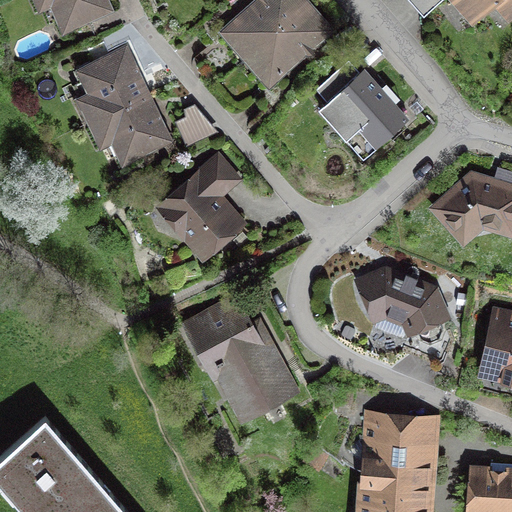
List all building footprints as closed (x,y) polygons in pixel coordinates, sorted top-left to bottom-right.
[(105,7),(101,0),(40,0),(42,2),(46,0),(55,0),(66,24),(105,7)] [(250,53),(305,4),(301,0),(259,0),(228,28),(250,53)] [(511,0),(456,0),(472,18),(492,0),(500,0),(511,14),(511,13),(511,0)] [(273,78),(328,30),(305,4),(250,53),(273,78)] [(94,119),(144,95),(123,53),(84,71),(96,94),(84,100),(94,119)] [(345,136),(360,152),(403,115),(364,70),(329,101),(353,129),(345,136)] [(164,137),(144,95),(94,119),(103,138),(114,133),(125,155),(164,137)] [(185,114),(175,119),(187,145),(218,130),(195,102),(184,107),(185,114)] [(204,251),(238,221),(215,195),(237,176),(219,155),(163,204),(204,251)] [(511,186),(475,174),(438,207),(464,235),(482,219),(510,228),(511,220),(511,186)] [(403,319),(409,330),(447,316),(437,286),(389,267),(361,280),(375,315),(384,311),(403,319)] [(243,304),(188,330),(206,367),(215,363),(241,418),(297,392),(262,319),(252,324),(243,304)] [(511,379),(511,314),(496,311),(483,374),(511,379)] [(436,511),(443,416),(376,411),(368,511),(436,511)] [(0,487),(21,511),(122,511),(42,419),(0,455),(0,487)] [(511,511),(511,467),(480,465),(476,511),(497,511),(511,511)]
